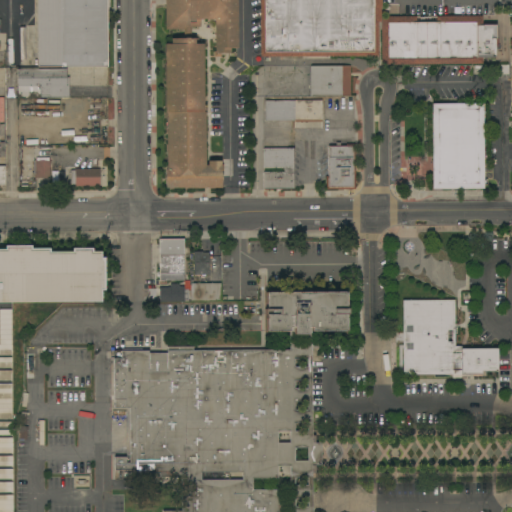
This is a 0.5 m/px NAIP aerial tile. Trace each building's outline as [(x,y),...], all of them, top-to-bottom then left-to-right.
[(106,0),(107,66),(37,67),(36,0),(106,0)] [(236,0),(237,48),(229,48),(229,53),(220,53),(220,56),(214,57),(214,52),(215,52),(214,19),(200,19),(200,27),(190,27),(190,38),(194,38),(195,44),(202,44),(203,105),(206,105),(206,113),(204,113),(205,165),(207,165),(207,161),(220,161),(221,188),(165,188),(165,166),(166,166),(166,113),(165,113),(164,44),(171,44),(171,38),(179,38),(179,35),(183,35),(183,29),(165,29),(165,0),(236,0)] [(381,0),(381,6),(379,6),(380,22),(377,22),(377,56),(260,57),(259,0),(381,0)] [(416,16),(416,17),(435,17),(435,16),(481,16),(482,64),(381,65),(380,16),(416,16)] [(350,66),(350,96),(309,96),(309,66),(350,66)] [(66,69),(66,77),(68,77),(68,98),(62,98),(62,103),(54,103),(54,98),(17,98),(17,69),(66,69)] [(90,102),(94,102),(94,114),(90,114),(90,120),(88,120),(88,127),(75,127),(75,119),(66,119),(66,104),(71,104),(71,96),(90,96),(90,102)] [(321,100),(321,122),(294,122),(294,120),(264,121),(264,101),(321,100)] [(483,189),(432,189),(431,104),(482,103),(483,189)] [(50,115),(50,117),(51,117),(52,127),(41,128),(41,129),(54,129),(54,137),(55,137),(55,141),(36,142),(35,136),(40,136),(39,130),(28,131),(27,125),(40,123),(40,115),(50,115)] [(355,189),(325,189),(325,176),(328,176),(328,146),(335,146),(335,142),(339,142),(339,146),(346,146),(346,144),(354,144),(355,189)] [(293,148),(293,189),(263,190),(263,172),(283,172),(283,168),(263,168),(263,148),(293,148)] [(49,178),(34,178),(34,160),(37,160),(37,158),(47,158),(47,161),(49,161),(49,178)] [(99,169),(99,186),(74,186),(74,184),(70,184),(70,170),(74,170),(74,169),(99,169)] [(183,281),(158,281),(158,277),(156,277),(156,272),(158,272),(158,249),(156,249),(156,244),(158,244),(158,238),(183,239),(183,281)] [(0,249),(4,249),(4,245),(31,245),(31,248),(49,248),(50,252),(72,252),(72,248),(92,248),(92,252),(101,251),(101,257),(104,257),(104,290),(101,290),(101,301),(0,301),(0,249)] [(202,252),(202,253),(208,253),(208,256),(209,256),(209,275),(208,275),(208,278),(193,278),(193,252),(202,252)] [(212,283),(212,282),(218,282),(218,283),(220,283),(220,301),(190,301),(190,283),(212,283)] [(159,302),(159,288),(170,288),(170,286),(183,286),(183,289),(187,289),(187,301),(159,302)] [(162,511),(180,511),(180,476),(159,476),(159,473),(134,473),(134,470),(113,470),(113,457),(125,457),(125,463),(129,463),(129,407),(114,408),(114,400),(113,400),(113,358),(120,358),(120,349),(141,349),(141,351),(148,351),(148,353),(166,353),(166,347),(192,347),(192,350),(289,350),(289,331),(265,331),(265,315),(264,315),(264,309),(265,309),(265,292),(345,292),(345,308),(347,308),(347,314),(345,314),(346,331),(311,331),(311,435),(315,435),(315,443),(321,443),(321,465),(314,465),(314,472),(312,472),(312,511),(162,511)] [(402,300),(454,300),(454,346),(461,346),(461,349),(497,349),(497,371),(485,372),(485,377),(481,377),(481,374),(460,374),(460,378),(452,378),(452,374),(402,375),(402,300)] [(11,354),(0,354),(0,309),(11,309),(11,354)] [(0,357),(11,357),(11,367),(0,367),(0,357)] [(0,370),(11,370),(11,380),(0,380),(0,370)] [(0,383),(11,383),(12,418),(0,418),(0,383)] [(0,438),(12,438),(12,453),(0,453),(0,438)] [(0,456),(12,456),(12,466),(0,466),(0,456)] [(0,469),(12,469),(12,479),(0,479),(0,469)] [(0,482),(12,482),(12,492),(0,492),(0,482)] [(0,511),(0,495),(12,495),(12,511),(0,511)]
